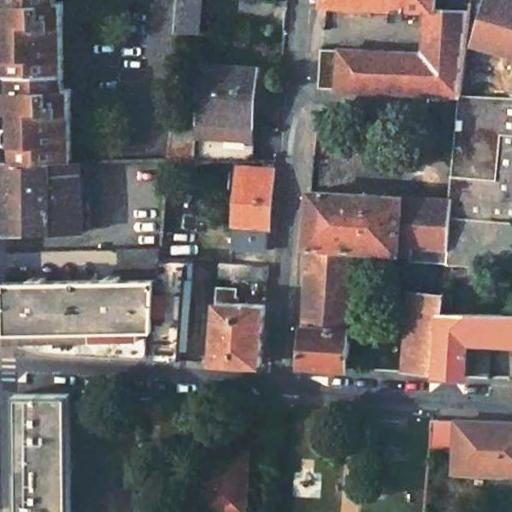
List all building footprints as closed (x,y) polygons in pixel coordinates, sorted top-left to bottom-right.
[(1,0),(3,70),(12,69),(13,86),(10,85),(10,159),(71,160),(70,86),(64,87),(62,0),(1,0)] [(179,0),(178,32),(199,32),(201,0),(179,0)] [(324,0),(324,2),(429,10),(424,56),(344,48),(341,78),(461,92),(472,0),(324,0)] [(511,0),(482,0),(471,41),(511,53),(511,0)] [(332,45),(322,44),(321,57),(331,58),(332,48),(332,45)] [(344,48),(332,48),(331,58),(321,57),(319,77),(341,78),(344,48)] [(253,64),(205,60),(202,120),(201,157),(250,157),(253,64)] [(511,96),(461,92),(458,128),(511,138),(511,96)] [(202,120),(172,118),(169,158),(179,158),(201,157),(202,120)] [(511,138),(458,128),(452,199),(451,212),(511,216),(511,138)] [(179,158),(169,158),(169,170),(178,170),(179,158)] [(10,159),(5,159),(7,233),(50,232),(50,171),(71,171),(71,160),(10,159)] [(273,165),(240,162),(236,245),(268,247),(273,165)] [(452,199),(312,187),(308,245),(311,245),(306,323),(304,322),(300,364),(351,369),(355,326),(353,326),(357,249),(411,252),(411,259),(446,262),(447,248),(451,212),(452,199)] [(511,216),(451,212),(447,248),(511,252),(511,216)] [(511,252),(447,248),(446,262),(511,268),(511,252)] [(10,273),(8,273),(9,327),(48,352),(156,358),(163,257),(163,249),(123,249),(123,270),(108,269),(107,275),(49,274),(49,268),(34,267),(34,262),(9,262),(10,273)] [(189,258),(163,257),(156,358),(183,360),(189,258)] [(270,263),(221,260),(220,274),(269,276),(270,263)] [(230,285),(219,285),(218,300),(230,300),(230,285)] [(436,291),(418,288),(415,313),(441,317),(442,304),(443,295),(436,295),(436,291)] [(230,300),(218,300),(214,362),(264,365),(268,302),(230,300)] [(511,307),(442,304),(441,317),(436,370),(435,373),(465,375),(467,343),(511,344),(511,307)] [(441,317),(415,313),(409,368),(436,370),(441,317)] [(73,511),(76,395),(18,396),(17,511),(73,511)] [(177,400),(153,399),(149,451),(174,452),(177,400)] [(511,422),(431,417),(429,442),(463,444),(461,471),(511,474),(511,422)] [(249,511),(251,452),(209,451),(205,511),(249,511)]
